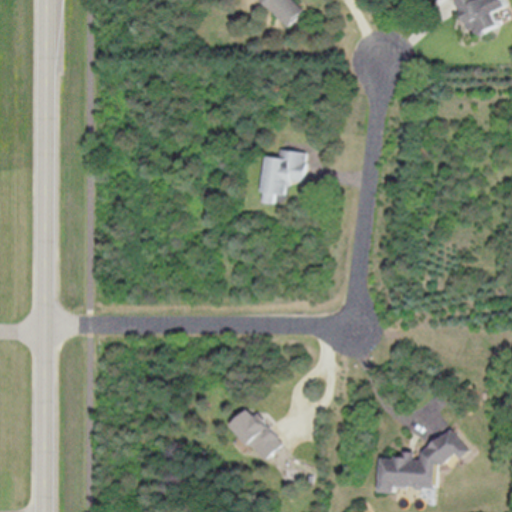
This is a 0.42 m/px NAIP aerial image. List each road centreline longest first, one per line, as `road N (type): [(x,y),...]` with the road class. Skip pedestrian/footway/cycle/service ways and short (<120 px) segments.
road 1 (residential): [(46,328),(322,325),(345,317),(355,298),(384,60)]
road 2 (secondary): [(47,24),(45,511)]
